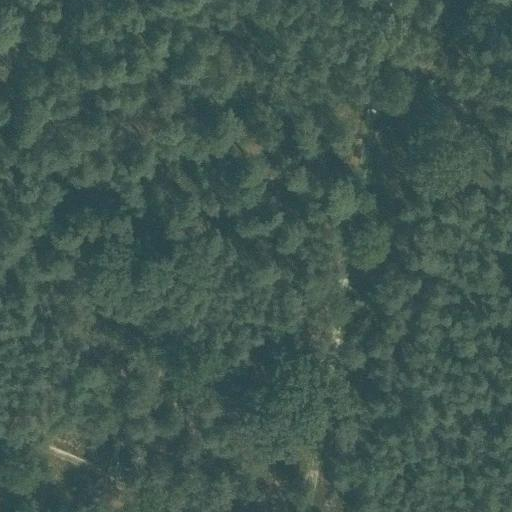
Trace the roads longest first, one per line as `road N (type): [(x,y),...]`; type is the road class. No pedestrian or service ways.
road 1 (track): [(405,0),(306,511)]
road 2 (track): [(199,511),(0,429)]
